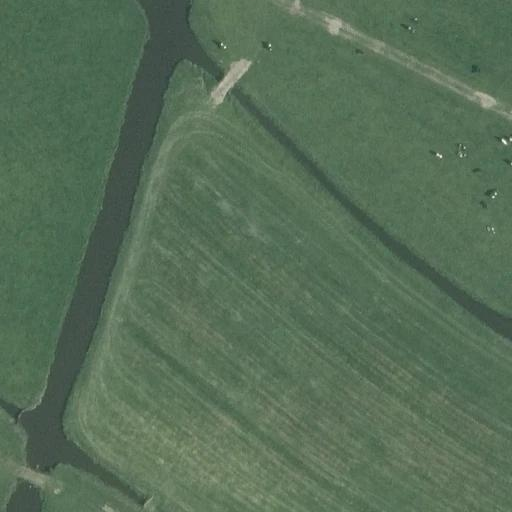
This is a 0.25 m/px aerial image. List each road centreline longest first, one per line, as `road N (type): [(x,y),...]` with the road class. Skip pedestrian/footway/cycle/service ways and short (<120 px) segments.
road 1 (track): [(511,109),(278,0)]
road 2 (track): [(216,120),(217,91),(235,74),(224,0)]
